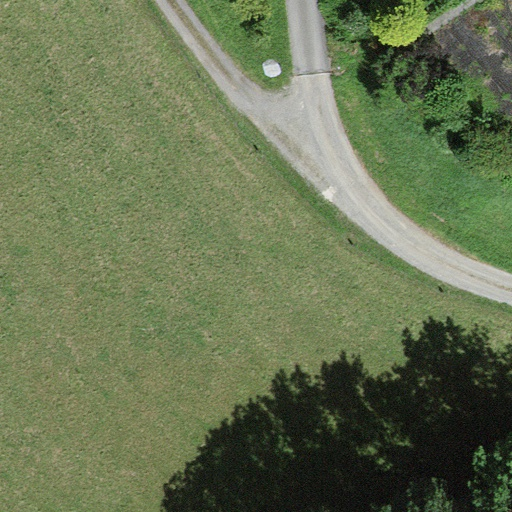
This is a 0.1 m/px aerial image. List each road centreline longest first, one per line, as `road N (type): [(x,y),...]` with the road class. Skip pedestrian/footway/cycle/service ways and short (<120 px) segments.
road 1 (track): [(511,290),(461,274),(397,236),(346,178),(311,120),(295,0)]
road 2 (track): [(346,178),(261,117),(159,0)]
